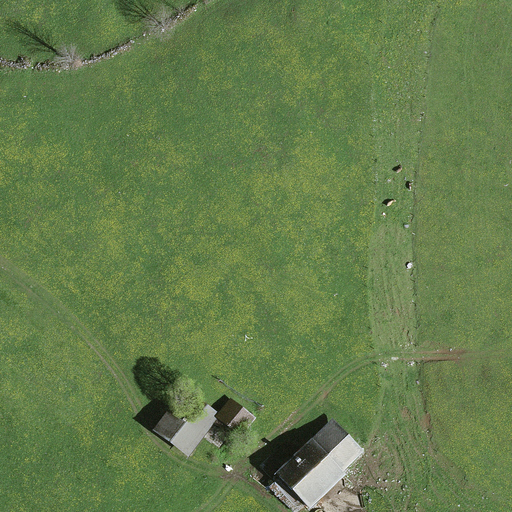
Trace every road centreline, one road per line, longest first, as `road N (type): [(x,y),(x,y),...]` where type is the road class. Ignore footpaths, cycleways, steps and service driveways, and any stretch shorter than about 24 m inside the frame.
road 1 (track): [(283,511),(246,485),(173,457),(151,436),(111,367),(0,257)]
road 2 (track): [(440,353),(347,366),(205,511)]
